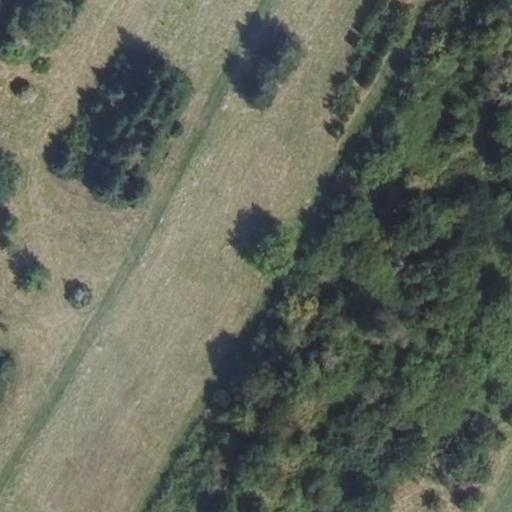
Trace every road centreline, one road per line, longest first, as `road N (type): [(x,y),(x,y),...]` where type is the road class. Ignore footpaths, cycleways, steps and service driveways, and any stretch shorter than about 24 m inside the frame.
road 1 (track): [(160,511),(430,0)]
road 2 (track): [(113,0),(0,214)]
